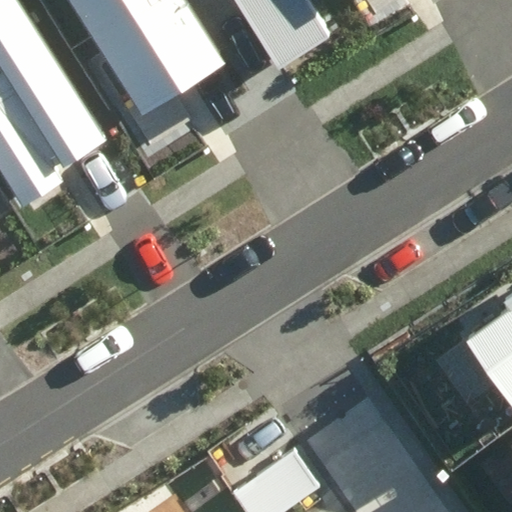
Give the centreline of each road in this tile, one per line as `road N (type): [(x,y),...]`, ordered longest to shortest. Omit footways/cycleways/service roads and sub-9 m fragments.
road 1 (residential): [(511,120),(250,285)]
road 2 (residential): [(250,285),(0,443)]
road 3 (residential): [(250,285),(418,511)]
